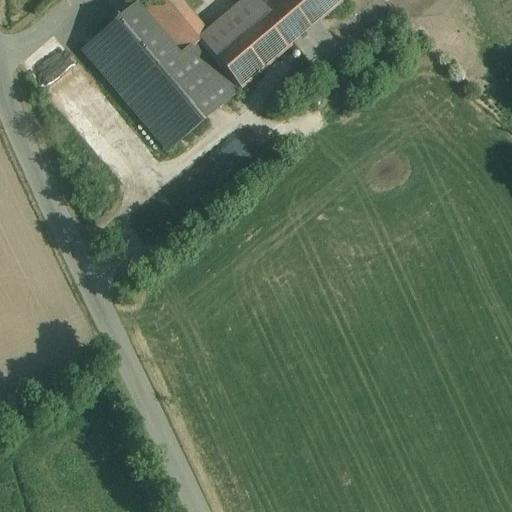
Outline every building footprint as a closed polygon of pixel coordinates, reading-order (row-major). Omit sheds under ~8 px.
[(218,45),(208,33),(183,55),(139,3),(82,52),(167,153),(317,24),(341,4),(338,0),(270,0),(262,7),(218,45)] [(208,33),(180,0),(136,0),(139,3),(183,55),(208,33)] [(256,0),(246,0),(208,33),(218,45),(262,7),(256,0)] [(317,24),(292,45),(314,71),(339,49),(317,24)] [(127,133),(65,58),(42,77),(104,152),(127,133)]
